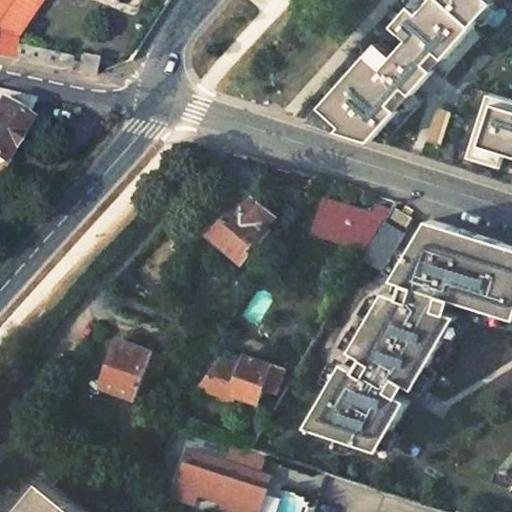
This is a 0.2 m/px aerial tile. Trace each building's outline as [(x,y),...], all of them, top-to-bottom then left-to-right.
[(0,0),(0,34),(11,37),(37,0),(0,0)] [(472,26),(443,0),(415,0),(393,24),(408,38),(393,55),(378,41),(307,119),(369,139),(472,26)] [(443,0),(472,26),(494,0),(443,0)] [(69,62),(70,57),(0,41),(0,59),(66,73),(69,62)] [(79,58),(78,65),(75,75),(89,78),(93,61),(86,60),(79,58)] [(75,75),(78,65),(69,62),(66,73),(75,75)] [(0,91),(0,160),(39,99),(0,91)] [(511,100),(488,93),(469,154),(498,164),(502,150),(511,153),(511,100)] [(242,181),(204,233),(244,261),(281,210),(242,181)] [(414,216),(397,206),(391,216),(408,227),(414,216)] [(351,357),(313,421),(387,444),(416,395),(408,390),(416,377),(423,382),(466,310),(454,306),(458,293),(511,309),(511,239),(434,215),(426,228),(399,275),(404,276),(399,289),(392,287),(358,346),(363,349),(356,360),(351,357)] [(136,396),(154,342),(116,329),(97,382),(136,396)] [(261,400),(265,386),(280,390),(289,361),(244,347),(242,356),(217,348),(203,391),(233,400),(235,392),(261,400)] [(193,445),(178,492),(199,498),(202,488),(229,496),(225,507),(239,511),(261,511),(271,483),(264,481),(268,469),(193,445)] [(97,511),(59,480),(32,511),(97,511)]
